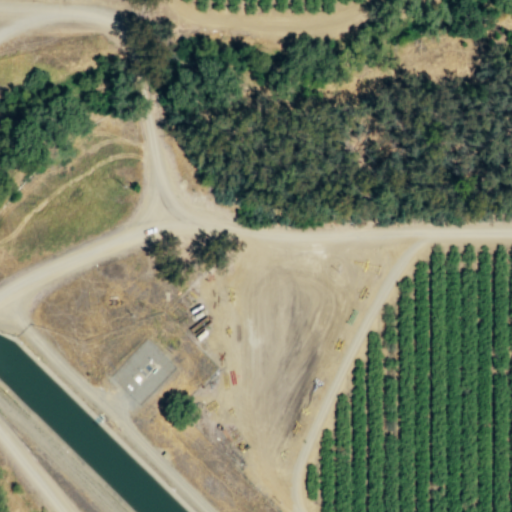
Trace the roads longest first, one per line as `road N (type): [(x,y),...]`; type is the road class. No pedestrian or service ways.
road 1 (track): [(64,511),(0,431),(24,282),(121,237),(137,222),(156,175)]
road 2 (track): [(450,230),(416,245),(373,305),(302,457),(304,511)]
road 3 (track): [(156,175),(167,200),(200,224),(450,230)]
